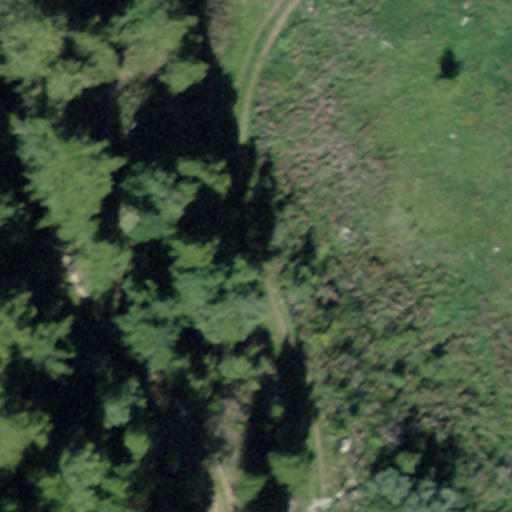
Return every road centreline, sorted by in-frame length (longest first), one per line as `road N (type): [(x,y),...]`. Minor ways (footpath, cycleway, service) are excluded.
road 1 (track): [(352,511),(347,425),(253,166),(326,0)]
road 2 (track): [(169,511),(131,365),(23,191),(0,104)]
